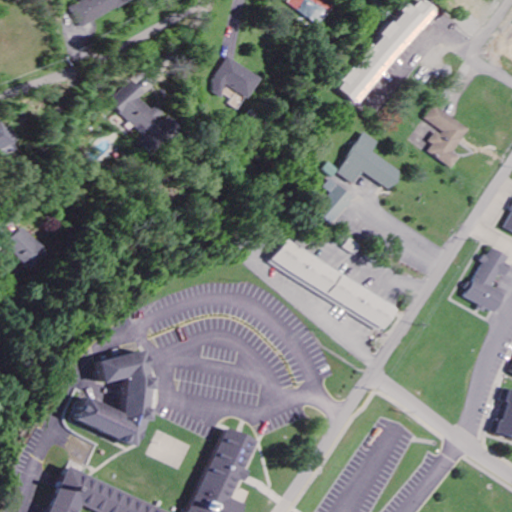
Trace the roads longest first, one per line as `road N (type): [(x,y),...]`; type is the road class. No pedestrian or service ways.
road 1 (residential): [(278,511),(511,161)]
road 2 (residential): [(0,97),(116,53),(204,0)]
road 3 (residential): [(511,474),(372,375)]
